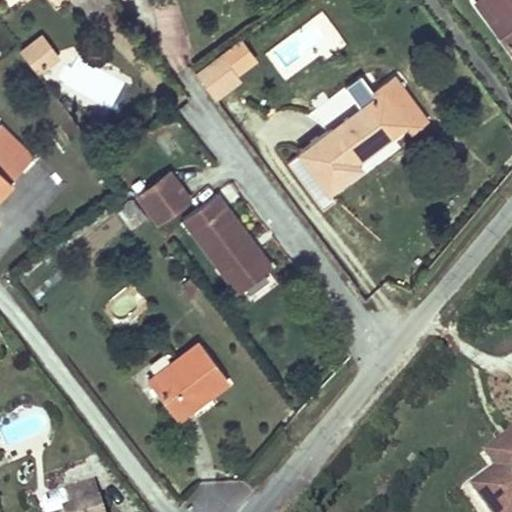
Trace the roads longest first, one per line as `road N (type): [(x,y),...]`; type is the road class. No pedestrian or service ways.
road 1 (unknown): [(386,359),(196,102),(177,94),(82,4)]
road 2 (residential): [(257,511),(511,210)]
